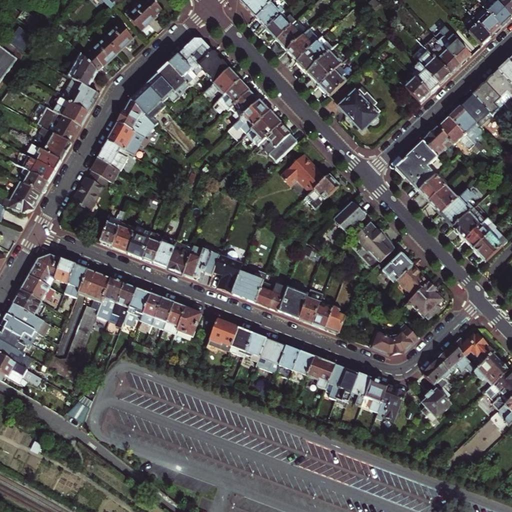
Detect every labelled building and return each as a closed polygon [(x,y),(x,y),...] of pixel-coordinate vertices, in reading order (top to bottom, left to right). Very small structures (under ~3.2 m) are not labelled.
[(102,0),(111,9),(121,0),(102,0)] [(146,0),(145,2),(145,1),(130,16),(142,29),(158,15),(157,14),(164,8),(155,0),(146,0)] [(264,0),(240,0),(240,4),(255,19),(270,5),(264,0)] [(479,0),(476,3),(481,8),(482,9),(491,0),(479,0)] [(510,19),(492,0),(491,0),(482,9),(500,29),(507,22),(510,19)] [(492,0),(510,19),(511,17),(511,2),(509,0),(492,0)] [(263,32),(265,30),(280,16),(270,5),(255,19),(261,26),(259,28),(263,32)] [(500,29),(482,9),(481,8),(476,13),(481,18),(476,23),(490,38),(500,29)] [(275,41),(296,21),(297,21),(292,15),(286,20),(281,15),(280,16),(265,30),(275,41)] [(490,38),(476,23),(472,19),(462,28),(480,47),(490,38)] [(285,52),(307,32),(296,21),(275,41),(285,52)] [(104,39),(117,53),(130,40),(118,26),(104,39)] [(443,37),(437,42),(460,67),(470,57),(457,43),(458,42),(445,27),(439,33),(443,37)] [(21,51),(31,38),(19,29),(9,43),(21,51)] [(295,63),(320,40),(310,30),(307,32),(285,52),(295,63)] [(306,74),(332,49),(322,38),(320,40),(295,63),(306,74)] [(460,67),(437,42),(433,38),(423,48),(426,51),(429,54),(449,76),(460,67)] [(86,62),(96,72),(117,53),(104,39),(91,52),(93,55),(86,62)] [(194,42),(185,50),(199,66),(212,54),(201,42),(194,42)] [(0,77),(14,59),(0,47),(0,77)] [(306,74),(317,87),(331,74),(336,69),(341,65),(339,63),(342,59),(332,49),(306,74)] [(185,50),(177,58),(191,73),(198,67),(199,66),(185,50)] [(426,51),(415,61),(418,64),(429,54),(426,51)] [(212,54),(199,66),(198,67),(201,71),(206,76),(220,62),(212,54)] [(418,64),(420,66),(439,86),(446,80),(449,76),(429,54),(418,64)] [(196,78),(195,77),(191,73),(177,58),(168,66),(186,85),(187,86),(196,78)] [(86,62),(74,82),(86,89),(96,72),(86,62)] [(220,62),(206,76),(214,85),(228,71),(220,62)] [(511,65),(509,63),(498,73),(511,87),(511,65)] [(186,85),(168,66),(157,77),(178,99),(182,95),(179,91),(186,85)] [(439,86),(420,66),(416,70),(418,72),(412,77),(415,80),(430,95),(439,86)] [(198,67),(191,73),(195,77),(201,71),(198,67)] [(336,69),(331,74),(337,81),(339,79),(342,76),(336,69)] [(228,71),(214,85),(207,91),(205,93),(210,99),(216,94),(220,98),(238,82),(228,71)] [(511,98),(511,87),(498,73),(486,84),(505,105),(511,98)] [(317,87),(328,98),(343,83),(339,79),(337,81),(331,74),(317,87)] [(178,99),(157,77),(146,87),(164,106),(170,99),(174,103),(178,99)] [(187,86),(189,89),(198,81),(196,78),(187,86)] [(430,95),(415,80),(404,89),(419,105),(430,95)] [(86,89),(74,82),(63,101),(88,115),(99,96),(86,89)] [(238,82),(220,98),(217,101),(227,112),(229,110),(248,92),(238,82)] [(505,105),(486,84),(478,91),(473,97),(491,116),(492,117),(505,105)] [(131,102),(143,115),(154,126),(155,126),(158,124),(153,118),(165,107),(164,106),(146,87),(131,102)] [(377,117),(376,116),(379,112),(374,106),(376,104),(366,93),(363,95),(358,90),(354,94),(354,93),(338,108),(360,132),(377,117)] [(229,110),(239,121),(258,103),(248,92),(229,110)] [(491,116),(473,97),(460,109),(478,128),(491,116)] [(53,112),(80,128),(88,115),(63,101),(60,107),(57,106),(53,112)] [(118,124),(133,133),(143,115),(131,102),(118,124)] [(249,127),(252,130),(268,114),(258,103),(239,121),(238,122),(245,130),(249,127)] [(53,112),(41,105),(31,123),(41,128),(45,122),(50,125),(47,132),(70,145),(80,128),(53,112)] [(478,128),(460,109),(449,119),(471,142),(482,132),(478,128)] [(256,148),(258,146),(279,126),(268,114),(252,130),(245,136),(256,148)] [(143,115),(133,133),(144,139),(149,130),(152,130),(154,126),(143,115)] [(472,144),(471,142),(449,119),(438,129),(454,146),(460,140),(461,141),(460,142),(464,147),(466,147),(468,145),(470,147),(472,144)] [(133,133),(118,124),(107,142),(128,154),(134,157),(142,143),(144,139),(133,133)] [(279,126),(258,146),(267,156),(277,166),(296,148),(298,146),(288,136),(279,126)] [(439,161),(454,146),(438,129),(423,143),(439,161)] [(70,145),(47,132),(46,131),(40,143),(36,141),(32,147),(35,149),(60,163),(70,145)] [(128,154),(107,142),(97,160),(120,172),(120,173),(127,160),(125,158),(128,154)] [(435,177),(437,175),(431,169),(439,161),(423,143),(396,169),(418,193),(435,177)] [(60,163),(35,149),(29,160),(54,174),(60,163)] [(19,168),(25,157),(18,154),(17,156),(16,159),(16,162),(17,164),(15,166),(19,168)] [(297,179),(298,180),(313,167),(311,166),(313,164),(305,155),(282,176),(290,186),(297,179)] [(54,174),(29,160),(25,157),(19,168),(23,171),(47,185),(54,174)] [(120,172),(97,160),(91,170),(93,172),(108,180),(113,184),(120,172)] [(298,180),(311,193),(326,179),(318,169),(316,171),(313,167),(298,180)] [(47,185),(23,171),(17,181),(41,195),(47,185)] [(87,178),(73,201),(89,211),(108,180),(93,172),(89,179),(87,178)] [(435,177),(418,193),(428,203),(445,187),(435,177)] [(340,190),(328,178),(326,179),(311,193),(307,197),(319,210),(340,190)] [(3,188),(0,194),(0,206),(5,208),(21,214),(33,210),(41,195),(17,181),(11,192),(3,188)] [(139,185),(136,191),(147,197),(150,191),(139,185)] [(445,187),(428,203),(440,216),(457,200),(445,187)] [(440,216),(452,228),(469,213),(477,205),(465,192),(457,200),(440,216)] [(316,213),(319,210),(307,197),(304,200),(316,213)] [(350,203),(332,220),(344,233),(361,217),(359,214),(359,213),(353,207),(350,203)] [(354,206),(353,207),(359,213),(359,214),(361,217),(362,216),(364,215),(354,206)] [(100,244),(112,249),(119,229),(125,213),(122,211),(121,215),(118,215),(116,220),(110,218),(100,244)] [(476,220),(469,213),(452,228),(464,241),(486,221),(482,215),(476,220)] [(361,217),(344,233),(345,235),(364,218),(363,217),(362,216),(361,217)] [(486,221),(464,241),(472,250),(489,235),(485,231),(491,226),(486,221)] [(370,223),(354,238),(367,252),(368,251),(379,263),(390,253),(381,243),(385,239),(370,223)] [(134,235),(119,229),(112,249),(127,254),(134,235)] [(127,254),(142,260),(152,235),(136,230),(134,235),(127,254)] [(163,238),(152,234),(152,235),(142,260),(153,264),(161,244),(163,238)] [(489,235),(472,250),(485,263),(501,248),(489,235)] [(182,276),(193,248),(177,242),(174,249),(166,269),(182,276)] [(166,269),(174,249),(161,244),(153,264),(166,269)] [(182,276),(193,280),(194,277),(197,278),(199,279),(200,279),(200,278),(199,277),(200,274),(211,278),(213,273),(219,256),(220,254),(214,251),(213,253),(194,246),(193,248),(182,276)] [(219,256),(213,273),(222,277),(217,289),(232,295),(239,274),(243,265),(236,263),(237,258),(238,256),(237,255),(236,253),(234,252),(232,252),(231,252),(229,254),(228,255),(227,259),(219,256)] [(411,267),(400,255),(378,276),(381,279),(385,275),(387,278),(392,274),(397,280),(411,267)] [(50,278),(54,279),(60,261),(49,257),(39,261),(29,277),(45,287),(50,278)] [(75,267),(60,261),(54,279),(68,284),(75,267)] [(76,300),(77,295),(86,271),(75,267),(68,284),(64,295),(76,300)] [(428,284),(411,267),(397,280),(396,282),(412,299),(428,284)] [(110,280),(86,271),(77,295),(85,298),(86,307),(65,360),(58,360),(53,358),(48,369),(71,383),(96,315),(110,280)] [(232,295),(255,304),(263,284),(239,274),(232,295)] [(45,287),(29,277),(21,291),(41,303),(44,297),(49,300),(54,292),(50,289),(45,287)] [(109,320),(112,313),(123,285),(110,280),(96,315),(109,320)] [(277,289),(263,284),(255,304),(265,308),(277,312),(286,289),(278,286),(277,289)] [(428,284),(412,299),(407,304),(422,320),(424,318),(427,321),(438,311),(435,308),(441,302),(434,294),(435,292),(428,284)] [(135,290),(123,285),(112,313),(109,320),(109,321),(116,324),(115,328),(120,330),(122,324),(128,307),(135,290)] [(150,295),(135,290),(128,307),(122,324),(131,327),(134,320),(139,322),(141,319),(150,295)] [(13,305),(33,317),(41,303),(21,291),(13,305)] [(298,320),(311,325),(319,303),(322,296),(310,291),(298,320)] [(151,327),(162,300),(150,295),(141,319),(139,322),(151,327)] [(163,331),(174,304),(162,300),(151,327),(163,331)] [(311,325),(324,330),(332,309),(333,308),(319,303),(311,325)] [(185,309),(174,304),(163,331),(174,335),(176,331),(185,309)] [(50,327),(33,317),(13,305),(6,316),(34,332),(44,338),(50,327)] [(201,315),(185,309),(176,331),(192,337),(201,315)] [(332,309),(324,330),(329,332),(338,336),(345,318),(336,315),(337,311),(332,309)] [(6,316),(3,321),(7,323),(4,329),(20,338),(23,332),(32,337),(34,332),(6,316)] [(223,323),(216,321),(207,344),(229,352),(230,349),(238,329),(223,323)] [(374,339),(370,348),(390,355),(403,353),(418,339),(404,324),(398,329),(400,331),(396,335),(395,334),(389,335),(388,336),(382,334),(381,332),(378,331),(375,333),(373,336),(374,339)] [(0,334),(0,341),(25,356),(32,345),(20,338),(4,329),(0,334)] [(247,350),(253,335),(238,329),(230,349),(239,352),(245,354),(247,350)] [(266,340),(253,335),(247,350),(252,352),(250,357),(258,360),(258,359),(266,340)] [(471,353),(483,365),(493,356),(495,354),(477,336),(475,337),(473,335),(462,344),(459,341),(453,346),(465,359),(471,353)] [(286,347),(266,340),(258,359),(264,362),(262,367),(276,372),(278,367),(286,347)] [(0,356),(17,366),(21,358),(23,360),(25,356),(0,341),(0,356)] [(438,360),(451,374),(457,368),(461,372),(470,364),(465,359),(453,346),(438,360)] [(300,353),(286,347),(278,367),(276,372),(290,378),(292,372),(300,353)] [(314,358),(300,353),(292,372),(306,378),(314,358)] [(0,380),(3,375),(19,385),(27,372),(17,366),(0,356),(0,380)] [(509,372),(493,356),(483,365),(477,371),(475,373),(482,381),(485,379),(493,387),(509,372)] [(335,366),(314,358),(306,378),(318,383),(315,388),(325,392),(327,386),(335,366)] [(439,392),(448,384),(444,380),(451,374),(438,360),(423,375),(437,390),(439,392)] [(327,386),(325,392),(330,394),(328,399),(334,402),(335,399),(347,371),(335,366),(327,386)] [(466,371),(471,376),(475,373),(477,371),(472,366),(466,371)] [(358,375),(347,371),(335,399),(347,404),(349,399),(358,375)] [(511,375),(509,372),(493,387),(486,394),(495,403),(492,406),(499,413),(511,400),(511,375)] [(371,380),(358,375),(349,399),(355,401),(353,406),(360,409),(371,380)] [(387,386),(371,380),(360,409),(367,412),(367,411),(376,414),(377,413),(387,386)] [(266,399),(271,385),(264,382),(258,396),(266,399)] [(404,393),(387,386),(377,413),(376,414),(374,419),(381,422),(383,416),(394,420),(395,417),(397,418),(400,412),(398,411),(404,393)] [(422,404),(425,408),(421,411),(425,416),(429,412),(435,419),(451,405),(446,400),(442,395),(439,392),(437,390),(432,394),(431,392),(426,397),(427,399),(422,404)] [(511,400),(499,413),(491,420),(498,428),(502,424),(503,420),(506,421),(505,425),(508,429),(511,425),(511,400)] [(82,424),(89,409),(78,403),(66,414),(82,424)]
